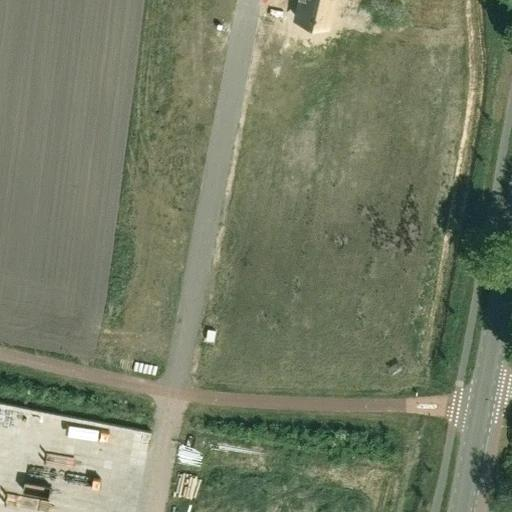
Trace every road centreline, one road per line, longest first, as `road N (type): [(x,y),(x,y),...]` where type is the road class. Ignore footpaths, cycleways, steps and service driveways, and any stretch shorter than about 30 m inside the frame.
road 1 (unclassified): [(481,403),(343,406),(174,392)]
road 2 (unclassified): [(174,392),(0,355)]
road 3 (secondary): [(481,403),(511,241)]
road 4 (unclassified): [(151,511),(174,392)]
